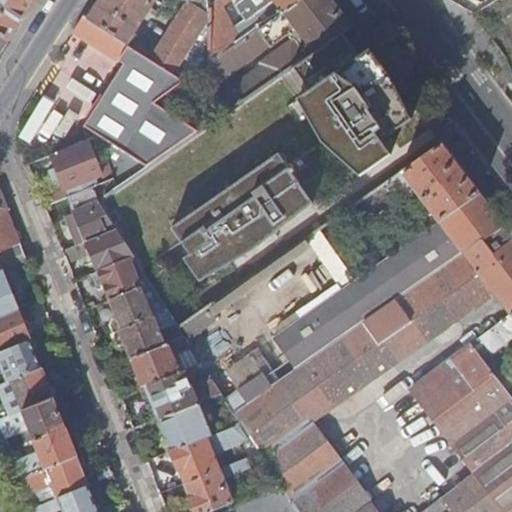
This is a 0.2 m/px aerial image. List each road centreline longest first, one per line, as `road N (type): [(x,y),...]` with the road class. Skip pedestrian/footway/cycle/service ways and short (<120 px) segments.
road 1 (residential): [(142,511),(0,119)]
road 2 (primary): [(373,0),(511,181)]
